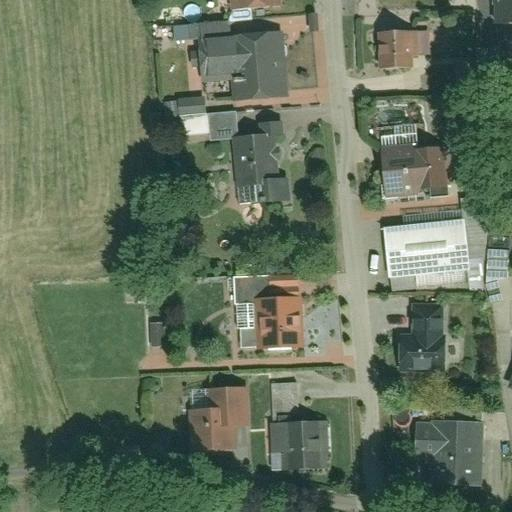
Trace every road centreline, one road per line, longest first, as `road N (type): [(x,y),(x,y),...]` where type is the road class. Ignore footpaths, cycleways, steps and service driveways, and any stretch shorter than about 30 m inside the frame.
road 1 (residential): [(333,0),(378,507)]
road 2 (residential): [(378,507),(138,477),(0,479)]
